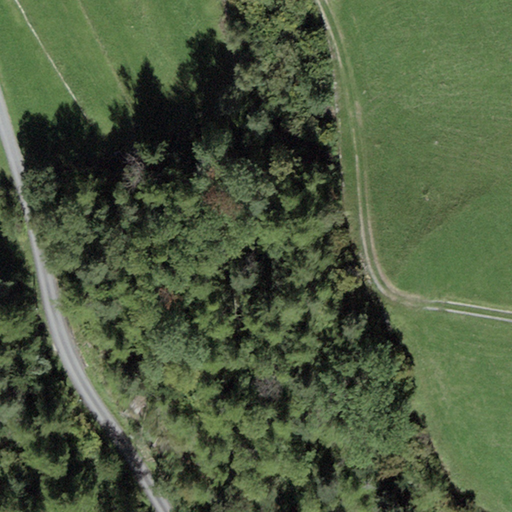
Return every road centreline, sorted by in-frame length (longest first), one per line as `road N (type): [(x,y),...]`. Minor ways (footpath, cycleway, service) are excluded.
road 1 (unclassified): [(0,115),(66,342),(171,511)]
road 2 (track): [(511,316),(404,295),(380,275),(351,87),(324,0)]
